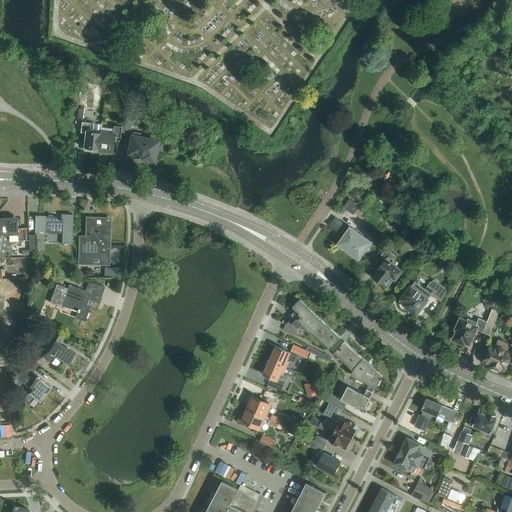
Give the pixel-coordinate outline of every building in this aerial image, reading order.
[(130,134),(133,118),(127,117),(126,117),(124,133),(130,134)] [(100,136),(101,125),(93,124),(82,123),(80,133),(86,133),(84,148),(88,149),(89,149),(89,150),(90,151),(91,152),(98,153),(100,136)] [(101,127),(101,125),(100,136),(98,153),(105,154),(107,153),(108,152),(109,152),(109,151),(112,152),(113,152),(115,137),(120,138),(122,128),(114,127),(114,129),(101,127)] [(151,161),(153,161),(156,150),(163,152),(165,142),(155,140),(156,137),(151,136),(145,135),(145,136),(144,139),(139,138),(139,136),(140,134),(132,133),(131,136),(128,154),(137,156),(137,153),(143,155),(142,159),(146,160),(146,161),(151,162),(151,161)] [(348,202),(344,208),(354,215),(358,209),(348,202)] [(72,244),(73,214),(60,214),(60,218),(45,217),(46,216),(35,216),(34,232),(45,232),(45,227),(55,227),(55,225),(62,226),(61,244),(72,244)] [(9,240),(28,240),(28,228),(17,229),(17,217),(0,217),(0,278),(2,279),(1,271),(0,271),(0,234),(8,233),(9,240)] [(108,263),(109,239),(109,218),(100,218),(100,223),(87,223),(86,237),(81,237),(80,237),(80,262),(108,263)] [(359,259),(371,243),(367,240),(368,240),(367,239),(366,240),(361,236),(361,235),(360,235),(336,218),(332,224),(347,234),(339,245),(359,259)] [(37,251),(36,235),(29,235),(29,252),(37,251)] [(400,273),(401,272),(391,264),(396,256),(386,249),(380,257),(385,261),(373,277),(384,286),(386,287),(387,287),(386,286),(393,277),(395,279),(397,278),(400,275),(400,273)] [(105,265),(105,274),(121,275),(121,266),(105,265)] [(400,302),(416,314),(431,295),(442,300),(447,290),(434,280),(431,283),(430,282),(425,289),(415,282),(411,287),(410,287),(400,302)] [(56,284),(50,302),(77,312),(75,317),(85,321),(90,307),(96,310),(105,286),(94,283),(88,283),(85,291),(70,285),(70,284),(69,284),(67,288),(56,284)] [(292,316),(293,317),(286,324),(284,330),(295,335),(301,324),(310,333),(312,331),(353,370),(351,375),(369,384),(376,388),(382,376),(304,303),(305,302),(301,298),(291,308),(295,312),(292,316)] [(490,316),(483,333),(489,336),(499,313),(493,310),(490,316)] [(483,333),(490,316),(482,313),(479,319),(477,323),(469,319),(468,319),(465,318),(464,321),(461,319),(456,330),(458,330),(455,338),(456,338),(455,340),(463,344),(464,342),(465,343),(465,342),(469,344),(476,330),(483,333)] [(33,363),(37,366),(56,356),(68,364),(75,353),(60,344),(64,337),(59,335),(48,351),(33,363)] [(504,372),(511,354),(507,352),(509,348),(506,343),(498,340),(495,347),(490,345),(490,346),(489,347),(487,350),(488,351),(483,363),(491,366),(490,367),(492,367),(491,370),(498,372),(499,370),(500,371),(500,370),(504,372)] [(304,349),(294,344),(291,352),(301,356),(304,349)] [(332,357),(309,346),(306,351),(330,362),(332,357)] [(276,347),(270,360),(273,362),(289,369),(292,364),(294,365),(298,357),(276,347)] [(32,372),(37,366),(33,363),(27,358),(21,366),(23,367),(16,377),(32,389),(29,393),(39,401),(50,387),(35,376),(36,375),(32,372)] [(287,375),(289,369),(273,362),(270,360),(263,375),(270,378),(267,385),(281,391),(284,384),(277,381),(281,373),(287,375)] [(320,397),(330,402),(342,408),(344,409),(347,403),(364,411),(371,398),(348,386),(341,400),(323,391),(320,397)] [(17,396),(11,398),(14,406),(20,404),(17,396)] [(253,397),(247,409),(265,417),(270,405),(253,397)] [(301,397),(299,401),(307,406),(309,402),(301,397)] [(422,411),(423,411),(421,415),(420,415),(414,427),(426,431),(433,415),(438,417),(444,420),(449,422),(446,428),(450,430),(458,412),(452,409),(451,412),(442,408),(443,405),(427,399),(422,411)] [(342,408),(330,402),(324,413),(333,418),(332,420),(339,423),(336,429),(352,438),(356,430),(353,429),(355,425),(338,416),(342,408)] [(259,429),(265,417),(247,409),(242,421),(259,429)] [(490,433),(497,417),(495,417),(496,415),(491,413),(490,415),(480,410),(474,427),(490,433)] [(293,420),(291,425),(300,429),(302,424),(293,420)] [(352,438),(336,429),(322,422),(319,427),(332,434),(329,441),(346,449),(352,438)] [(470,434),(472,429),(465,427),(463,431),(462,431),(458,440),(469,444),(473,435),(470,434)] [(453,437),(444,434),(439,446),(448,450),(453,437)] [(276,440),(263,435),(260,442),(272,448),(276,440)] [(317,436),(314,441),(325,447),(328,441),(317,436)] [(409,455),(432,466),(434,462),(429,460),(423,456),(423,455),(422,454),(425,447),(407,438),(402,449),(410,453),(409,455)] [(326,447),(325,447),(314,441),(311,439),(308,445),(320,451),(320,453),(321,454),(322,456),(317,466),(333,475),(340,461),(324,453),(323,452),(326,447)] [(461,453),(465,443),(458,441),(454,450),(461,453)] [(481,451),(466,445),(462,455),(476,462),(481,451)] [(446,457),(449,452),(438,446),(435,452),(446,457)] [(495,452),(501,455),(504,449),(497,446),(495,452)] [(430,470),(432,466),(409,455),(410,453),(402,449),(401,449),(397,456),(398,457),(394,464),(414,473),(418,465),(425,468),(430,470)] [(501,457),(509,460),(509,458),(511,458),(511,449),(511,453),(503,451),(501,457)] [(509,460),(501,457),(499,463),(507,466),(505,471),(511,473),(511,477),(507,475),(503,486),(511,489),(511,461),(509,460)] [(453,481),(444,478),(438,494),(446,498),(453,481)] [(251,511),(260,495),(242,485),(239,489),(222,481),(220,486),(217,485),(216,487),(214,489),(213,491),(212,493),(210,495),(209,497),(208,500),(207,502),(206,504),(205,507),(205,509),(207,510),(206,511),(316,511),(326,492),(307,482),(291,511),(251,511)] [(433,490),(419,482),(412,495),(426,503),(433,490)] [(398,497),(381,488),(368,511),(394,511),(398,505),(395,503),(398,497)] [(511,511),(511,492),(508,491),(507,495),(511,496),(511,499),(508,511),(499,508),(497,511),(511,511)] [(444,498),(443,503),(465,511),(467,506),(444,498)]
